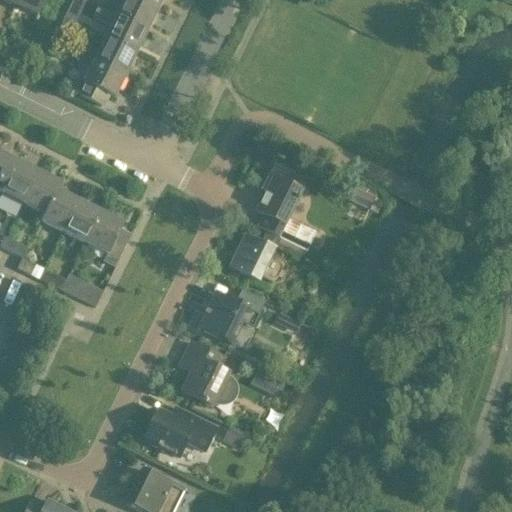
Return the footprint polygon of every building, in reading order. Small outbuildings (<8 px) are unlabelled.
[(16,0),(13,6),(36,17),(44,0),(16,0)] [(86,2),(85,2),(81,0),(72,0),(68,11),(79,16),(86,2)] [(122,0),(119,8),(111,5),(107,14),(114,17),(145,33),(156,11),(133,0),(122,0)] [(161,0),(133,0),(156,11),(161,0)] [(103,39),(134,54),(145,33),(114,17),(103,39)] [(75,24),(74,24),(64,19),(57,33),(68,38),(75,24)] [(92,61),(123,77),(134,54),(103,39),(92,61)] [(64,46),(53,41),(46,55),(57,60),(64,46)] [(105,95),(112,99),(123,77),(92,61),(81,83),(82,84),(77,95),(99,107),(105,95)] [(0,193),(1,194),(16,163),(0,154),(0,193)] [(23,205),(38,174),(16,163),(1,194),(23,205)] [(260,192),(264,194),(255,213),(262,216),(256,229),(308,254),(316,237),(299,228),(300,225),(287,219),(300,192),(286,185),(291,175),(273,166),(260,192)] [(44,215),(45,216),(56,192),(57,192),(60,185),(38,174),(23,205),(44,215)] [(382,202),(354,189),(349,201),(376,214),(382,202)] [(62,234),(77,203),(57,192),(56,192),(45,216),(44,215),(40,223),(62,234)] [(85,245),(100,214),(77,203),(62,234),(85,245)] [(100,214),(85,245),(105,255),(103,260),(115,266),(130,236),(120,230),(122,225),(100,214)] [(257,285),(273,251),(243,236),(226,270),(257,285)] [(5,239),(4,239),(0,247),(0,249),(14,256),(19,246),(5,239)] [(16,271),(30,278),(35,267),(21,260),(16,271)] [(38,282),(52,289),(57,278),(43,271),(38,282)] [(73,299),(78,288),(65,282),(60,293),(73,299)] [(28,315),(39,292),(27,286),(15,309),(28,315)] [(265,305),(241,293),(235,304),(215,294),(197,329),(229,345),(240,324),(252,330),(265,305)] [(33,345),(39,333),(16,321),(10,333),(33,345)] [(4,344),(28,356),(33,345),(10,333),(4,344)] [(0,352),(0,355),(22,367),(28,356),(4,344),(0,352)] [(235,383),(231,380),(225,377),(225,376),(216,371),(221,361),(189,345),(177,369),(191,375),(181,394),(209,408),(211,405),(215,407),(220,408),(223,408),(226,408),(228,407),(233,403),(236,399),(237,396),(237,392),(236,386),(235,383)] [(0,368),(17,377),(22,367),(0,355),(0,368)] [(0,382),(11,389),(17,377),(0,368),(0,382)] [(262,392),(264,388),(268,380),(260,376),(256,385),(255,388),(262,392)] [(0,396),(6,400),(11,389),(0,382),(0,396)] [(141,441),(177,459),(184,444),(203,453),(215,429),(184,414),(178,425),(155,413),(141,441)] [(221,444),(240,453),(247,439),(228,430),(221,444)] [(137,511),(166,511),(178,489),(141,471),(124,505),(137,511)] [(66,511),(47,503),(43,510),(30,504),(26,511),(66,511)]
